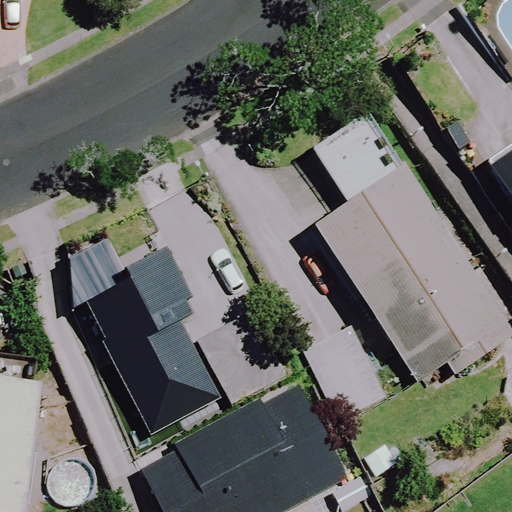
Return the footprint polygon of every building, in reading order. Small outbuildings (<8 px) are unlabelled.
[(511,336),(511,326),(360,122),(309,160),(347,211),(306,241),(415,388),(444,366),(454,379),(511,336)] [(511,157),(482,178),(511,221),(511,157)] [(241,312),(186,199),(151,216),(206,329),(241,312)] [(383,395),(347,335),(305,360),(341,420),(383,395)] [(0,511),(21,511),(34,391),(0,386),(0,511)] [(290,511),(340,485),(288,388),(136,471),(157,511),(290,511)]
